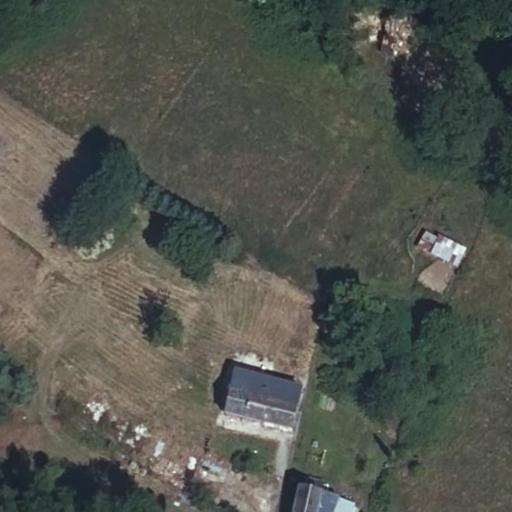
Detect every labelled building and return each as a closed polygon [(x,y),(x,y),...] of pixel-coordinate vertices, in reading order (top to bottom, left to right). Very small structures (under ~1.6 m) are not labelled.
[(417,247),(456,265),(464,247),(425,229),(417,247)] [(262,382),(261,388),(260,400),(234,394),(213,391),(209,415),(289,433),(305,378),(282,373),(279,384),(262,382)] [(93,429),(109,414),(70,376),(55,392),(93,429)] [(260,400),(261,388),(234,383),(234,394),(260,400)] [(299,486),(293,511),(328,511),(330,503),(319,498),(320,491),(299,486)]
